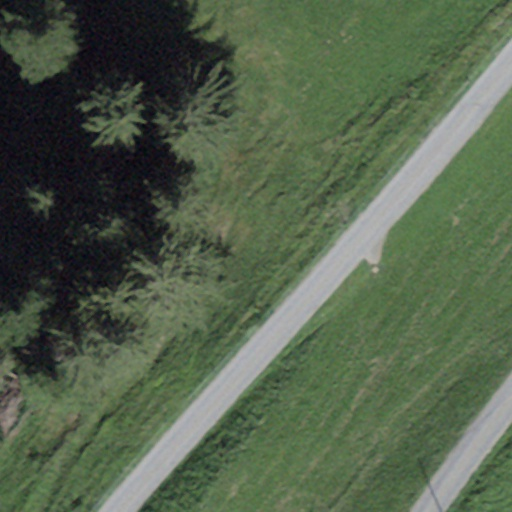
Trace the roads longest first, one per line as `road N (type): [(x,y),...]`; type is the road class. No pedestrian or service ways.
road 1 (track): [(121,511),(511,67)]
road 2 (track): [(511,399),(430,511)]
